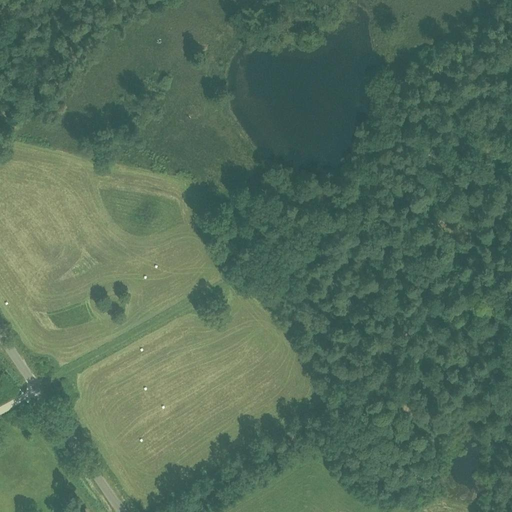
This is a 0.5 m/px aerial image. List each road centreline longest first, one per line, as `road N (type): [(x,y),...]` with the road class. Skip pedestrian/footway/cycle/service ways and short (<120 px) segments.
road 1 (track): [(36,391),(235,293),(308,365),(358,371),(483,313),(511,288)]
road 2 (track): [(511,184),(471,39),(474,0)]
road 3 (unclassified): [(122,511),(36,391)]
